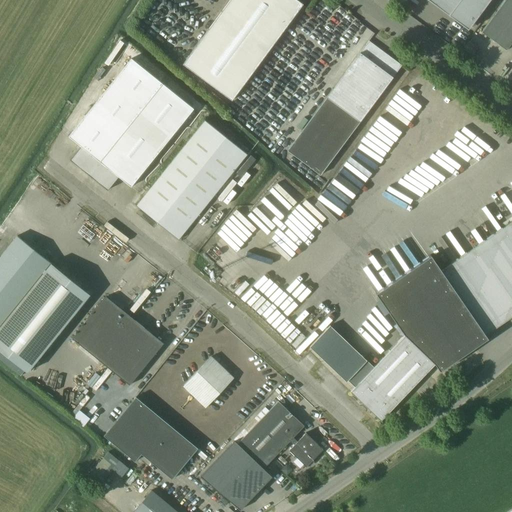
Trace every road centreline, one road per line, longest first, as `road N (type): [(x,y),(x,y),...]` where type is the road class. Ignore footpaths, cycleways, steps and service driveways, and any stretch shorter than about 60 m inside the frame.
road 1 (unclassified): [(382,453),(218,303),(49,165)]
road 2 (unclassified): [(511,114),(357,0)]
road 3 (unclassified): [(382,453),(511,354)]
